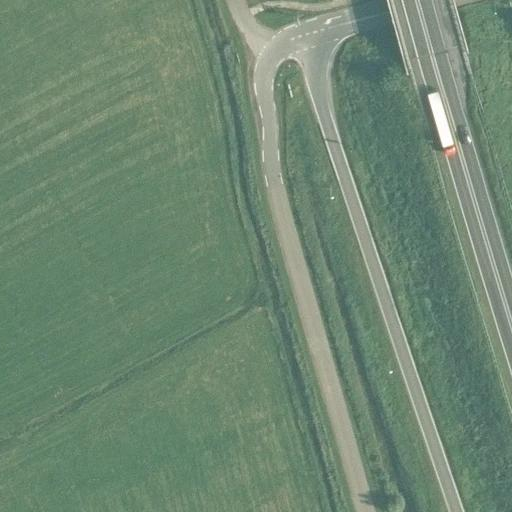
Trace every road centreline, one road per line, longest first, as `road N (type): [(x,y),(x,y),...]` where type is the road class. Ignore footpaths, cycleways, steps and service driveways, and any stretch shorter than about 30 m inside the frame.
road 1 (trunk): [(304,31),(319,105),(454,511)]
road 2 (unclassified): [(363,511),(273,184),(261,78),(269,55)]
road 3 (trunk): [(511,330),(416,0)]
road 4 (tertiary): [(304,31),(424,0)]
